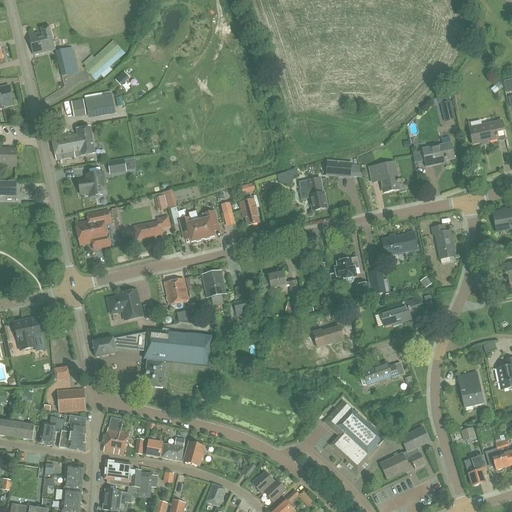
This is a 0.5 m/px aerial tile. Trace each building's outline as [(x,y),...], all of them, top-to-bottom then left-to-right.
[(34,55),(55,50),(55,49),(61,47),(61,46),(59,40),(53,41),(50,27),(41,28),(42,32),(29,36),(34,55)] [(96,81),(125,54),(114,41),(95,59),(92,56),(83,64),(86,67),(85,69),(96,81)] [(93,41),(84,42),(86,54),(95,53),(93,41)] [(62,76),(78,73),(73,48),(56,52),(62,76)] [(124,73),(115,81),(119,85),(128,77),(124,73)] [(4,108),(13,106),(9,86),(0,88),(0,110),(5,109),(4,108)] [(454,115),(451,102),(440,104),(443,117),(454,115)] [(78,118),(87,117),(85,108),(77,110),(78,118)] [(497,133),(505,131),(503,121),(470,128),(473,145),(498,140),(497,133)] [(82,157),(95,154),(91,127),(77,130),(77,132),(52,137),(56,161),(75,157),(75,158),(82,157)] [(17,166),(17,150),(3,149),(3,136),(0,136),(0,165),(6,165),(6,168),(11,168),(11,166),(17,166)] [(441,162),(455,159),(452,143),(451,143),(450,137),(441,139),(443,145),(422,150),(423,151),(413,154),(415,163),(425,161),(426,167),(441,164),(441,162)] [(126,172),(124,161),(108,163),(110,174),(126,172)] [(352,164),(328,162),(327,176),(350,178),(352,164)] [(389,192),(400,190),(399,182),(401,182),(401,180),(398,181),(395,163),(370,168),(373,183),(381,181),(383,190),(389,189),(389,192)] [(298,169),(277,177),(278,182),(290,187),(295,177),(297,176),(296,174),(298,169)] [(105,195),(102,174),(87,176),(88,180),(79,181),(81,194),(90,193),(90,197),(105,195)] [(314,212),(327,209),(324,193),(320,194),(319,189),(323,188),(320,178),(299,183),(301,191),(300,191),(301,201),(311,199),(314,212)] [(0,195),(16,196),(16,183),(0,182),(0,195)] [(256,191),(253,183),(242,187),(244,195),(256,191)] [(167,210),(174,208),(170,192),(163,193),(167,210)] [(254,199),(253,200),(253,198),(240,201),(244,218),(246,218),(248,226),(260,223),(254,199)] [(229,203),(221,205),(224,217),(232,215),(229,203)] [(179,219),(176,208),(170,210),(174,227),(178,226),(176,220),(179,219)] [(497,232),(511,229),(511,209),(493,213),(497,232)] [(105,224),(112,223),(109,212),(88,216),(89,222),(76,225),(80,246),(108,240),(105,224)] [(203,240),(198,222),(196,212),(188,214),(189,218),(180,221),(185,240),(191,239),(192,243),(196,242),(197,242),(201,242),(202,240),(203,240)] [(199,222),(198,222),(203,240),(205,239),(206,240),(210,239),(211,238),(215,237),(214,233),(220,231),(215,212),(204,215),(205,219),(204,220),(199,222)] [(136,242),(164,236),(161,222),(133,228),(136,242)] [(441,260),(448,258),(456,257),(450,231),(446,232),(445,226),(432,229),(433,235),(435,235),(441,260)] [(385,257),(417,250),(414,232),(406,233),(406,235),(382,240),(385,257)] [(354,278),(355,277),(357,276),(355,268),(359,268),(357,258),(337,263),(339,268),(335,269),(336,274),(330,276),(332,282),(337,280),(337,281),(341,280),(342,280),(346,279),(347,282),(349,284),(353,283),(354,281),(354,278)] [(207,298),(226,294),(222,272),(203,276),(207,298)] [(293,299),(300,297),(297,281),(286,283),(284,273),(269,276),(270,280),(258,282),(260,292),(290,286),(293,299)] [(189,292),(191,298),(197,297),(196,291),(193,277),(186,279),(189,292)] [(373,296),(390,292),(387,279),(370,282),(373,296)] [(165,284),(167,297),(166,298),(166,302),(169,303),(169,305),(189,301),(184,280),(165,284)] [(360,301),(372,298),(369,283),(356,286),(360,301)] [(125,296),(108,300),(111,315),(122,312),(124,322),(130,321),(143,318),(137,291),(124,294),(125,296)] [(411,320),(410,315),(424,311),(421,298),(406,303),(406,305),(380,313),(385,328),(411,320)] [(243,317),(244,318),(250,317),(246,300),(234,303),(237,318),(239,318),(243,317)] [(300,316),(302,305),(289,301),(286,312),(300,316)] [(151,305),(144,307),(147,320),(154,319),(151,305)] [(304,314),(312,312),(310,305),(302,307),(303,311),(304,314)] [(351,305),(334,309),(335,313),(345,310),(348,318),(354,316),(351,305)] [(177,313),(178,322),(199,325),(196,310),(177,313)] [(35,348),(36,349),(43,347),(44,351),(45,351),(38,319),(14,324),(18,342),(19,342),(21,351),(35,348)] [(317,326),(302,330),(306,342),(313,340),(316,350),(344,342),(339,323),(318,329),(317,326)] [(113,340),(114,344),(115,349),(145,352),(144,360),(152,361),(151,362),(147,362),(145,387),(163,389),(165,364),(156,363),(156,361),(209,367),(212,337),(147,330),(146,334),(113,340)] [(113,340),(113,337),(93,342),(96,358),(116,354),(115,349),(114,344),(113,340)] [(511,359),(507,361),(508,367),(498,370),(502,391),(511,388),(511,359)] [(365,386),(367,385),(368,386),(392,378),(393,380),(399,377),(395,365),(389,367),(387,363),(363,371),(365,377),(362,378),(361,380),(363,385),(365,386)] [(57,381),(70,379),(68,368),(55,370),(57,381)] [(464,408),(484,403),(477,374),(464,376),(466,383),(459,384),(464,408)] [(59,410),(86,411),(85,390),(58,391),(59,410)] [(367,460),(385,440),(356,413),(356,412),(343,401),(336,409),(338,411),(331,418),(329,416),(323,423),(340,437),(332,446),(348,461),(345,464),(358,476),(370,463),(367,460)] [(17,404),(18,418),(26,417),(25,403),(17,404)] [(62,432),(62,433),(59,448),(86,453),(86,419),(70,416),(69,424),(71,425),(70,433),(62,432)] [(53,446),(56,432),(62,433),(62,432),(64,420),(58,419),(58,418),(52,417),(50,425),(44,423),(40,443),(46,444),(46,446),(50,447),(51,445),(53,446)] [(0,420),(0,436),(9,438),(11,423),(0,420)] [(11,423),(9,438),(21,439),(23,424),(11,423)] [(33,441),(35,426),(23,424),(21,439),(33,441)] [(417,448),(430,442),(423,428),(401,439),(408,452),(381,465),(388,480),(406,471),(407,473),(425,464),(417,448)] [(130,434),(108,429),(104,452),(125,456),(130,434)] [(163,444),(157,443),(157,439),(155,437),(152,436),(149,438),(146,456),(160,459),(163,444)] [(495,437),(497,444),(496,444),(497,450),(486,453),(488,461),(493,460),(496,471),(509,467),(501,442),(499,436),(495,437)] [(137,439),(135,454),(143,456),(145,441),(137,439)] [(182,462),(186,440),(176,439),(175,447),(164,445),(162,459),(182,462)] [(506,440),(501,442),(509,467),(511,466),(511,448),(510,449),(507,440),(506,440)] [(326,452),(330,443),(325,441),(321,450),(326,452)] [(199,467),(205,448),(190,443),(184,463),(199,467)] [(473,487),(485,483),(482,471),(485,470),(481,456),(472,459),(476,472),(469,474),(473,487)] [(13,466),(14,458),(2,457),(1,464),(13,466)] [(133,465),(106,461),(105,479),(108,480),(108,484),(129,487),(137,488),(136,493),(139,493),(138,496),(150,497),(152,475),(141,473),(141,472),(132,469),(133,465)] [(257,468),(251,464),(243,475),(249,479),(257,468)] [(66,477),(84,479),(85,468),(67,467),(66,477)] [(262,494),(277,481),(277,480),(275,482),(265,472),(252,484),(262,494)] [(171,483),(173,474),(165,473),(163,481),(171,483)] [(84,479),(66,477),(65,488),(83,490),(84,479)] [(11,492),(13,481),(4,479),(2,490),(11,492)] [(403,484),(407,492),(417,487),(414,479),(403,484)] [(277,481),(262,494),(262,495),(264,493),(273,503),(287,491),(277,481)] [(219,507),(226,490),(213,485),(206,502),(219,507)] [(137,488),(129,487),(128,494),(106,491),(103,510),(112,511),(124,511),(126,503),(132,504),(134,493),(139,494),(139,493),(136,493),(137,488)] [(63,501),(81,503),(83,492),(64,490),(63,501)] [(291,503),(300,495),(296,491),(287,499),(291,503)] [(170,511),(183,511),(186,504),(173,500),(170,511)] [(248,509),(250,503),(243,500),(240,505),(248,509)] [(294,511),(295,511),(285,500),(270,511),(294,511)] [(80,511),(81,503),(63,501),(62,511),(80,511)] [(165,511),(167,504),(157,501),(154,511),(165,511)]
